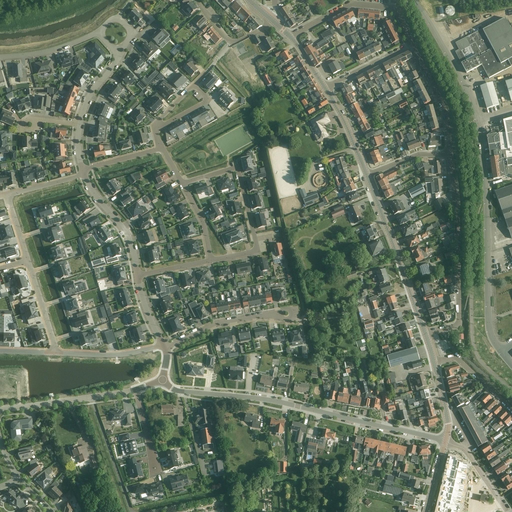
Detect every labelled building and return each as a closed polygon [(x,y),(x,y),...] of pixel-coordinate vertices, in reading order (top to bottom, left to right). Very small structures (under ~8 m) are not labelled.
[(220,0),(223,2),(223,3),(220,6),(226,12),(228,9),(227,8),(232,3),(232,4),(235,0),(220,0)] [(252,15),(238,1),(232,8),(237,13),(236,14),(244,22),(249,19),(252,16),(252,15)] [(187,15),(189,18),(191,16),(191,15),(197,9),(192,3),(185,8),(189,13),(187,15)] [(279,11),(283,17),(290,13),(286,7),(279,11)] [(454,13),(455,11),(454,9),(453,8),(452,7),(450,7),(448,7),(447,8),(446,9),(445,11),(446,13),(447,15),(448,16),(450,16),(452,16),(453,15),(454,13)] [(351,9),(346,12),(350,20),(355,17),(351,9)] [(143,18),(135,10),(129,16),(132,19),(134,21),(137,24),(138,24),(141,28),(146,23),(142,19),(143,18)] [(356,11),(355,17),(358,17),(358,19),(363,19),(364,10),(359,10),(359,11),(356,11)] [(380,12),(375,11),(374,20),(379,21),(379,19),(382,19),(383,14),(380,13),(380,12)] [(347,21),(350,20),(346,12),(341,14),(345,22),(347,25),(349,24),(347,21)] [(290,14),(290,13),(283,17),(286,22),(291,19),(291,20),(293,18),(294,19),(295,18),(293,15),(292,16),(290,14)] [(341,25),(345,22),(341,14),(337,17),(341,25)] [(193,21),(200,29),(208,22),(202,16),(200,18),(198,16),(193,21)] [(249,26),(246,29),(249,32),(252,30),(251,29),(252,28),(258,22),(252,16),(249,19),(251,21),(250,23),(251,24),(248,26),(249,26)] [(332,20),(336,27),(341,25),(337,17),(332,20)] [(482,29),(456,43),(459,50),(455,52),(466,73),(482,65),(489,78),(511,65),(511,31),(505,18),(483,30),(482,29)] [(287,23),(290,28),(297,24),(298,25),(303,22),(301,19),(299,20),(296,22),(294,19),(287,23)] [(385,30),(393,26),(390,21),(389,22),(387,19),(383,22),(384,24),(382,25),(383,27),(379,29),(381,32),(385,30)] [(258,22),(252,28),(254,31),(262,26),(258,22)] [(200,36),(204,32),(204,33),(209,29),(206,26),(202,30),(198,34),(200,36)] [(393,26),(385,30),(387,35),(395,31),(393,26)] [(207,41),(211,38),(217,33),(213,28),(207,33),(204,36),(207,41)] [(155,35),(151,38),(157,44),(160,41),(162,43),(169,36),(163,29),(160,31),(159,30),(156,33),(155,35),(154,34),(154,35),(155,35)] [(304,49),(312,62),(324,55),(322,53),(319,55),(317,51),(332,42),(335,40),(332,35),(335,33),(332,29),(330,31),(329,30),(321,35),(324,40),(317,45),(318,46),(313,49),(311,45),(306,48),(304,49)] [(395,31),(387,35),(389,40),(397,35),(395,31)] [(222,39),(217,33),(211,38),(216,44),(222,39)] [(348,38),(351,45),(357,42),(353,35),(348,38)] [(397,35),(389,40),(392,44),(394,43),(395,45),(399,43),(398,41),(400,40),(397,35)] [(270,38),(262,42),(268,52),(275,48),(270,38)] [(370,41),(376,53),(381,50),(378,43),(375,45),(373,40),(371,41),(370,41)] [(370,55),(376,53),(370,41),(368,42),(370,47),(367,49),(370,55)] [(144,52),(143,53),(149,59),(159,50),(151,42),(148,45),(146,43),(141,48),(144,52)] [(89,48),(89,49),(90,48),(94,52),(93,53),(91,55),(91,58),(93,60),(89,64),(95,69),(98,66),(103,59),(103,58),(103,55),(103,53),(95,43),(89,48)] [(362,45),(359,46),(365,58),(370,55),(367,49),(364,50),(362,45)] [(360,61),(365,58),(359,46),(357,47),(359,52),(356,54),(360,61)] [(280,62),(281,65),(293,59),(288,51),(283,54),(281,50),(274,54),(277,58),(281,55),(283,60),(280,62)] [(410,51),(404,54),(408,61),(411,59),(413,65),(416,63),(410,51)] [(142,68),(145,65),(144,64),(146,62),(138,54),(135,58),(137,59),(131,65),(133,66),(133,67),(135,69),(136,69),(137,71),(141,67),(142,68)] [(405,62),(408,61),(404,54),(399,57),(405,69),(408,68),(405,62)] [(71,59),(70,55),(59,58),(61,67),(71,64),(71,67),(77,66),(75,58),(71,59)] [(325,57),(324,55),(312,62),(316,67),(322,63),(320,60),(325,57)] [(287,68),(284,70),(285,73),(288,71),(296,66),(303,62),(300,57),(293,61),(295,64),(291,66),(292,67),(291,68),(290,66),(287,68)] [(354,57),(343,62),(345,68),(357,63),(354,57)] [(403,70),(405,69),(399,57),(394,60),(397,66),(400,65),(403,70)] [(192,76),(198,70),(193,66),(196,63),(191,58),(188,62),(190,64),(184,69),(192,76)] [(388,62),(396,77),(398,81),(400,80),(394,68),(397,66),(394,60),(388,62)] [(43,63),(43,62),(40,63),(35,64),(37,74),(53,71),(51,61),(47,62),(43,63)] [(171,62),(168,65),(175,72),(178,69),(171,62)] [(298,68),(289,73),(290,76),(295,73),(306,66),(305,65),(303,62),(296,66),(297,67),(298,68)] [(337,62),(329,66),(333,75),(341,70),(342,71),(345,70),(342,64),(342,63),(338,65),(337,62)] [(394,78),(396,77),(388,62),(383,65),(386,72),(389,70),(394,78)] [(21,65),(12,65),(13,76),(16,75),(16,78),(20,78),(20,83),(27,82),(27,77),(26,73),(22,73),(21,65)] [(79,65),(77,68),(81,71),(82,71),(87,75),(89,73),(84,69),(83,68),(79,65)] [(297,76),(292,79),(293,80),(295,79),(296,79),(301,76),(309,71),(306,66),(295,73),(297,76)] [(380,78),(379,76),(382,75),(378,67),(373,70),(378,80),(380,83),(380,84),(384,82),(381,77),(380,78)] [(377,85),(379,84),(380,83),(378,80),(373,70),(367,73),(371,81),(374,79),(377,85)] [(81,71),(78,77),(85,82),(88,78),(89,76),(87,75),(82,71),(81,71)] [(129,71),(121,79),(127,84),(134,77),(129,71)] [(304,78),(296,83),(297,85),(300,83),(304,81),(312,76),(309,71),(301,76),(302,77),(303,76),(304,78)] [(409,78),(411,81),(419,78),(416,72),(414,73),(402,79),(403,81),(406,80),(409,78)] [(187,81),(179,74),(171,82),(178,89),(183,83),(184,84),(187,81)] [(211,76),(203,84),(210,90),(215,85),(217,88),(222,83),(219,80),(217,82),(211,76)] [(307,83),(299,88),(300,90),(307,85),(308,85),(315,81),(312,76),(304,81),(305,82),(306,81),(307,83)] [(367,91),(372,88),(369,83),(367,84),(362,76),(356,79),(360,86),(364,84),(367,91)] [(78,77),(74,82),(81,87),(83,85),(85,82),(78,77)] [(141,84),(139,86),(140,88),(143,90),(147,86),(142,80),(140,83),(141,84)] [(410,89),(411,91),(423,85),(420,80),(413,83),(415,87),(410,89)] [(161,85),(156,89),(159,92),(162,95),(162,96),(165,98),(167,101),(173,95),(169,90),(171,87),(165,81),(161,85)] [(305,91),(301,93),(302,95),(307,93),(307,92),(308,91),(318,86),(315,81),(308,85),(309,86),(310,88),(305,91),(306,91),(305,91)] [(487,109),(499,105),(492,82),(480,86),(487,109)] [(115,85),(111,90),(119,95),(124,88),(119,84),(117,87),(115,85)] [(347,84),(340,87),(345,97),(354,92),(350,86),(348,87),(347,84)] [(417,91),(419,94),(425,91),(423,85),(411,91),(412,93),(417,91)] [(310,94),(307,97),(308,98),(310,97),(313,95),(314,94),(321,90),(318,86),(308,91),(310,94)] [(71,87),(69,92),(77,95),(77,96),(79,90),(71,87)] [(224,87),(218,94),(221,96),(218,99),(227,108),(233,101),(224,93),(227,90),(224,87)] [(116,99),(119,95),(111,90),(108,94),(110,96),(108,98),(114,103),(115,104),(118,100),(116,99)] [(313,95),(310,97),(313,101),(324,95),(321,91),(321,90),(314,94),(313,95)] [(415,100),(416,102),(428,96),(425,91),(419,94),(420,97),(415,100)] [(69,92),(67,97),(75,101),(77,95),(69,92)] [(157,93),(155,96),(155,99),(153,102),(160,109),(162,106),(164,104),(162,102),(164,100),(157,93)] [(345,98),(349,105),(356,102),(352,94),(345,98)] [(324,95),(313,101),(314,103),(318,101),(319,102),(319,103),(326,99),(325,98),(324,95)] [(428,96),(416,102),(417,104),(422,101),(424,105),(431,101),(428,96)] [(37,105),(37,110),(42,110),(42,109),(45,109),(45,108),(49,108),(50,98),(43,97),(42,99),(38,99),(37,105)] [(67,97),(65,102),(73,106),(75,101),(67,97)] [(22,111),(23,112),(28,110),(27,109),(31,108),(27,98),(16,102),(19,112),(22,111)] [(321,105),(318,107),(319,109),(322,108),(329,103),(326,99),(319,103),(321,105)] [(65,102),(63,108),(71,111),(73,106),(65,102)] [(157,112),(160,109),(153,102),(150,105),(146,104),(144,107),(150,113),(152,111),(154,113),(156,111),(157,112)] [(359,108),(362,106),(360,102),(352,106),(350,107),(352,111),(358,108),(359,108)] [(101,107),(100,109),(108,113),(110,108),(114,110),(115,106),(108,103),(106,106),(102,104),(101,107)] [(421,112),(422,115),(434,111),(433,105),(426,107),(427,111),(421,112)] [(138,113),(132,119),(136,122),(136,123),(137,123),(138,125),(141,122),(143,120),(146,117),(142,113),(144,110),(140,106),(135,110),(138,113)] [(363,108),(362,106),(359,108),(358,108),(352,111),(354,116),(361,112),(360,110),(363,108)] [(312,107),(307,111),(310,115),(315,112),(312,107)] [(71,111),(63,108),(61,113),(69,116),(71,111)] [(100,109),(97,115),(100,116),(98,121),(100,122),(102,122),(104,123),(106,119),(108,113),(100,109)] [(205,109),(198,113),(205,126),(208,124),(205,119),(209,117),(211,119),(215,117),(211,110),(207,112),(205,109)] [(3,110),(1,116),(3,117),(1,121),(12,126),(15,119),(11,117),(11,116),(10,116),(11,113),(3,110)] [(192,120),(189,121),(193,127),(195,126),(194,125),(199,122),(202,128),(205,126),(198,113),(190,117),(192,120)] [(364,116),(357,120),(359,125),(366,121),(365,118),(369,116),(368,114),(366,115),(364,116)] [(326,115),(311,122),(317,133),(314,135),(317,141),(320,140),(327,136),(324,129),(325,124),(329,122),(326,115)] [(424,124),(425,126),(437,123),(436,117),(429,119),(430,123),(424,124)] [(489,145),(490,158),(493,180),(501,178),(502,179),(511,175),(511,118),(503,121),(505,131),(505,133),(487,136),(488,145),(489,145)] [(183,121),(175,125),(183,138),(186,137),(183,131),(187,129),(187,130),(191,128),(187,122),(184,124),(183,121)] [(364,133),(371,129),(366,121),(359,125),(364,133)] [(94,127),(93,131),(94,131),(94,132),(107,134),(107,128),(106,128),(106,124),(104,123),(102,122),(101,127),(95,126),(94,127)] [(183,138),(175,125),(172,127),(169,128),(169,129),(168,129),(169,132),(166,134),(167,141),(168,142),(174,139),(172,137),(176,135),(179,140),(183,138)] [(140,136),(137,137),(140,146),(141,146),(141,147),(142,146),(146,145),(148,143),(146,136),(148,134),(147,128),(139,130),(140,136)] [(62,130),(56,129),(55,133),(51,133),(50,138),(62,140),(63,136),(66,137),(67,129),(62,129),(62,130)] [(364,134),(367,139),(374,136),(374,137),(383,134),(386,133),(385,129),(380,131),(374,134),(372,130),(364,134)] [(93,136),(93,137),(93,138),(98,139),(98,143),(106,142),(106,136),(107,134),(94,132),(94,133),(93,133),(93,136)] [(430,141),(431,146),(438,145),(438,147),(441,146),(440,137),(433,138),(433,134),(428,135),(429,139),(430,141)] [(410,136),(415,149),(421,147),(419,141),(415,142),(413,135),(410,136)] [(130,141),(120,144),(122,151),(125,150),(128,149),(132,148),(131,144),(134,143),(132,136),(129,137),(130,141)] [(372,139),(375,148),(383,145),(380,136),(372,139)] [(409,151),(415,149),(410,136),(407,137),(410,144),(407,145),(409,151)] [(37,148),(37,140),(30,140),(30,138),(22,138),(22,149),(30,149),(30,148),(37,148)] [(56,148),(56,152),(66,151),(65,145),(62,146),(62,142),(53,143),(54,148),(56,148)] [(94,153),(95,159),(100,158),(100,157),(106,156),(105,152),(111,151),(110,145),(97,148),(97,151),(94,151),(94,153)] [(379,151),(370,154),(372,160),(380,157),(385,155),(383,150),(387,148),(386,145),(378,148),(379,151)] [(66,157),(66,151),(56,152),(56,156),(55,157),(55,162),(64,161),(63,158),(66,157)] [(248,158),(242,159),(242,162),(242,163),(242,166),(243,165),(243,166),(252,164),(251,160),(254,159),(252,153),(247,154),(248,158)] [(385,155),(380,157),(372,160),(375,165),(382,162),(383,163),(393,159),(392,156),(386,158),(385,155)] [(337,167),(346,164),(344,158),(341,159),(335,160),(336,162),(334,162),(335,167),(337,167)] [(428,169),(434,169),(435,175),(439,175),(440,174),(440,167),(441,167),(440,162),(434,163),(434,166),(432,167),(432,166),(428,166),(428,163),(423,164),(424,168),(425,171),(428,171),(428,169)] [(60,175),(61,178),(65,177),(64,174),(66,174),(70,173),(69,166),(66,167),(65,163),(53,166),(54,172),(59,171),(60,175)] [(243,167),(243,170),(244,170),(245,173),(251,171),(252,175),(257,173),(256,167),(253,168),(252,164),(243,166),(243,167)] [(337,167),(339,172),(337,173),(338,177),(348,173),(348,169),(346,164),(337,167)] [(30,167),(30,168),(32,176),(36,175),(36,176),(37,180),(41,179),(41,180),(44,179),(41,168),(38,169),(37,166),(34,166),(30,167)] [(29,177),(32,176),(30,168),(24,170),(24,172),(21,173),(24,184),(25,184),(28,184),(28,183),(30,182),(29,177)] [(376,178),(381,188),(389,184),(387,181),(389,180),(393,178),(401,173),(399,168),(386,175),(386,174),(383,176),(383,175),(376,178)] [(159,171),(154,174),(155,176),(159,184),(155,186),(157,190),(164,186),(162,182),(169,179),(164,171),(160,173),(159,171)] [(337,177),(335,178),(337,184),(339,184),(338,180),(340,179),(341,182),(351,178),(349,175),(348,173),(338,177),(337,177)] [(2,176),(3,184),(8,183),(8,186),(16,185),(14,174),(7,175),(7,176),(2,176)] [(439,177),(432,178),(432,181),(431,181),(431,183),(434,183),(435,195),(440,194),(442,194),(441,187),(442,187),(442,180),(440,180),(439,177)] [(233,183),(231,183),(229,178),(225,179),(225,178),(220,179),(221,180),(217,182),(220,193),(229,190),(230,192),(236,191),(233,183)] [(254,179),(247,181),(250,192),(257,190),(254,179)] [(339,190),(336,192),(337,192),(343,189),(354,185),(351,179),(344,182),(346,186),(338,189),(339,190)] [(391,183),(389,184),(381,188),(384,193),(390,190),(391,191),(396,189),(394,185),(402,181),(401,179),(391,184),(391,183)] [(114,196),(121,191),(113,180),(106,185),(114,196)] [(206,184),(195,187),(198,195),(208,192),(209,196),(214,195),(211,187),(207,188),(206,184)] [(421,184),(408,191),(412,198),(425,191),(422,186),(422,184),(421,184)] [(354,185),(343,189),(346,195),(356,191),(354,185)] [(511,185),(495,192),(511,239),(511,238),(511,185)] [(124,207),(133,201),(129,195),(133,193),(128,187),(125,190),(125,191),(120,195),(124,199),(120,201),(124,207)] [(167,189),(164,190),(167,197),(170,203),(174,202),(176,200),(179,198),(176,192),(173,193),(172,191),(173,190),(171,187),(167,189)] [(391,191),(390,190),(384,193),(386,199),(393,195),(392,193),(393,192),(394,193),(398,191),(396,188),(396,189),(391,191)] [(300,191),(303,200),(306,207),(314,204),(314,202),(316,201),(316,200),(319,199),(317,194),(308,198),(304,189),(300,191)] [(346,197),(344,197),(345,199),(346,198),(348,203),(350,202),(359,198),(359,197),(359,196),(359,195),(358,195),(356,192),(346,197)] [(254,209),(262,208),(259,196),(251,198),(252,202),(254,209)] [(233,200),(226,202),(227,206),(230,205),(233,216),(241,214),(238,203),(234,204),(233,200)] [(441,200),(435,203),(439,212),(446,209),(441,200)] [(84,201),(78,206),(81,211),(78,213),(80,216),(83,214),(84,213),(90,209),(84,201)] [(400,201),(390,205),(394,215),(402,211),(398,204),(401,203),(400,201)] [(137,203),(128,209),(132,216),(134,218),(139,214),(141,217),(148,212),(145,207),(142,209),(137,203)] [(186,210),(184,206),(178,209),(177,206),(170,209),(173,216),(177,213),(181,221),(189,216),(187,212),(186,212),(185,210),(186,210)] [(215,219),(215,220),(222,216),(216,206),(210,209),(211,212),(211,213),(208,214),(212,221),(215,219)] [(51,207),(39,211),(42,218),(53,215),(51,207)] [(349,210),(355,225),(363,221),(360,214),(357,207),(349,210)] [(335,212),(331,214),(333,218),(344,213),(342,209),(335,212)] [(407,214),(397,219),(398,222),(398,223),(399,224),(400,225),(400,226),(409,221),(407,218),(408,217),(408,216),(409,216),(410,216),(415,214),(414,211),(407,214)] [(86,226),(91,223),(93,227),(101,222),(97,216),(95,217),(94,214),(88,218),(83,221),(86,226)] [(142,221),(139,223),(142,230),(147,227),(148,227),(152,225),(149,221),(152,219),(149,214),(142,218),(144,220),(142,221)] [(264,215),(255,217),(258,228),(267,226),(264,215)] [(195,234),(193,229),(194,229),(193,226),(192,226),(192,225),(188,226),(186,222),(179,226),(181,231),(185,230),(188,237),(195,234)] [(364,231),(370,243),(371,243),(370,241),(378,238),(373,226),(372,226),(371,223),(355,230),(357,234),(364,231)] [(405,234),(406,237),(417,232),(416,229),(417,228),(415,224),(402,230),(404,234),(405,234)] [(1,225),(0,225),(0,235),(0,236),(11,232),(9,226),(2,228),(1,225)] [(232,230),(236,242),(237,242),(240,241),(243,240),(241,234),(245,232),(243,225),(238,228),(232,231),(232,230)] [(53,232),(48,233),(49,237),(48,237),(50,240),(51,240),(52,244),(60,241),(57,234),(61,233),(59,227),(52,229),(53,232)] [(113,238),(111,234),(109,230),(109,231),(106,227),(101,230),(100,227),(94,230),(98,237),(101,235),(106,242),(107,243),(110,241),(109,240),(113,238)] [(221,235),(223,240),(223,242),(228,240),(230,244),(230,245),(232,244),(233,244),(235,242),(236,243),(236,242),(232,230),(231,230),(232,231),(221,235)] [(151,231),(143,234),(144,239),(147,245),(155,242),(151,231)] [(1,239),(0,239),(0,245),(7,244),(6,240),(13,238),(11,232),(0,236),(1,239)] [(426,233),(407,241),(408,244),(408,245),(409,246),(410,247),(410,248),(419,244),(417,240),(419,239),(421,238),(422,238),(427,236),(426,233)] [(197,241),(188,243),(190,256),(200,254),(197,241)] [(371,243),(370,243),(367,245),(368,247),(373,257),(385,252),(380,241),(373,244),(372,243),(371,244),(371,243)] [(57,248),(52,250),(53,254),(54,257),(55,261),(63,259),(67,258),(64,249),(63,244),(56,246),(57,248)] [(121,252),(120,248),(119,249),(118,245),(116,245),(115,244),(112,245),(112,246),(109,247),(111,253),(108,254),(109,257),(106,258),(108,264),(111,263),(119,261),(118,257),(121,256),(120,252),(121,252)] [(282,263),(281,261),(285,260),(281,244),(273,246),(275,254),(272,255),(273,260),(274,264),(282,263)] [(14,245),(0,249),(0,255),(5,254),(7,259),(16,256),(15,251),(16,251),(14,245)] [(152,252),(148,253),(151,264),(159,262),(158,258),(159,258),(158,254),(160,253),(159,247),(151,249),(152,252)] [(411,250),(414,256),(428,250),(427,248),(423,249),(420,250),(419,247),(411,250)] [(428,250),(414,256),(417,263),(424,259),(427,258),(426,254),(432,251),(431,248),(428,250)] [(104,259),(91,262),(93,267),(93,269),(104,266),(103,264),(106,263),(104,259)] [(267,259),(258,261),(260,267),(256,268),(258,278),(264,277),(263,272),(269,270),(267,259)] [(60,267),(57,268),(61,279),(68,277),(65,266),(68,265),(66,261),(59,263),(60,267)] [(434,267),(430,269),(427,261),(420,264),(421,267),(419,267),(422,278),(432,275),(432,274),(436,273),(434,267)] [(119,264),(113,266),(114,269),(115,269),(116,276),(125,274),(123,267),(120,268),(119,264)] [(243,265),(236,266),(238,275),(251,272),(250,264),(243,265)] [(218,269),(220,278),(228,276),(229,279),(232,279),(231,275),(229,267),(218,269)] [(376,273),(378,278),(386,275),(385,270),(381,271),(381,268),(369,273),(370,275),(376,273)] [(210,279),(209,271),(197,273),(198,277),(199,283),(208,281),(209,287),(215,286),(214,278),(210,279)] [(346,275),(348,280),(357,277),(355,272),(346,275)] [(17,274),(9,277),(11,281),(14,280),(16,285),(26,282),(25,276),(18,278),(17,274)] [(125,274),(116,276),(118,282),(117,283),(118,286),(124,284),(123,281),(126,281),(125,274)] [(189,275),(181,277),(184,288),(191,287),(191,285),(196,284),(194,277),(191,278),(191,279),(189,279),(189,275)] [(389,281),(386,275),(378,278),(371,280),(372,282),(377,281),(377,280),(378,279),(380,284),(389,281)] [(452,282),(450,276),(443,278),(445,284),(452,282)] [(163,280),(154,283),(157,295),(160,294),(161,298),(176,292),(180,291),(180,290),(179,288),(178,285),(169,288),(165,289),(163,280)] [(18,291),(14,292),(15,296),(23,293),(22,290),(28,287),(26,282),(16,285),(18,291)] [(63,285),(65,294),(66,293),(74,290),(75,295),(87,291),(85,283),(75,286),(73,282),(70,283),(67,284),(63,286),(63,285)] [(377,293),(378,297),(383,295),(382,294),(392,291),(389,283),(379,287),(381,292),(377,293)] [(432,293),(432,292),(431,287),(429,288),(428,284),(420,286),(423,296),(432,293)] [(279,288),(272,289),(273,297),(278,296),(279,302),(287,301),(285,291),(284,288),(279,289),(279,288)] [(122,300),(130,298),(128,290),(119,292),(119,293),(117,293),(119,301),(122,301),(122,300)] [(423,297),(425,302),(437,298),(443,297),(442,294),(435,297),(434,293),(423,297)] [(72,301),(68,302),(71,312),(79,310),(76,300),(78,299),(77,295),(71,297),(72,301)] [(248,296),(250,308),(256,307),(254,298),(251,298),(250,295),(247,295),(248,296)] [(448,304),(452,303),(455,302),(452,295),(446,297),(448,304)] [(173,303),(170,296),(163,299),(164,302),(160,304),(164,314),(165,314),(166,315),(169,314),(169,313),(172,311),(171,307),(170,304),(173,303)] [(385,306),(396,302),(394,296),(386,299),(387,302),(383,304),(384,306),(385,306)] [(132,306),(130,298),(122,300),(122,301),(124,309),(132,306)] [(428,310),(435,308),(440,306),(437,298),(425,302),(428,310)] [(29,299),(22,301),(26,314),(36,311),(35,309),(36,308),(35,303),(31,305),(29,299)] [(203,307),(199,309),(195,302),(189,305),(194,316),(198,314),(201,320),(208,317),(207,315),(204,309),(203,307)] [(399,309),(396,302),(385,306),(386,309),(389,308),(391,312),(399,309)] [(351,306),(341,309),(342,315),(352,312),(351,306)] [(443,306),(428,311),(430,317),(438,315),(437,311),(439,310),(440,311),(444,309),(443,306)] [(36,311),(26,314),(30,325),(37,322),(35,319),(39,318),(38,313),(37,313),(36,311)] [(78,319),(74,320),(77,328),(89,325),(87,319),(90,319),(87,312),(77,315),(77,316),(78,315),(79,318),(78,318),(78,319)] [(126,313),(124,314),(125,317),(127,316),(130,322),(127,323),(128,326),(131,325),(131,326),(131,325),(137,323),(138,323),(135,317),(136,317),(137,317),(136,317),(135,313),(130,315),(129,313),(129,312),(128,312),(126,313)] [(386,323),(389,322),(401,318),(400,312),(392,315),(393,317),(385,320),(386,323)] [(172,327),(180,324),(179,320),(182,319),(179,313),(174,316),(175,319),(169,321),(172,327)] [(448,321),(445,313),(431,318),(432,323),(435,322),(435,323),(443,320),(444,322),(448,321)] [(372,320),(364,323),(366,330),(374,328),(372,320)] [(180,324),(172,327),(175,334),(177,333),(179,332),(179,333),(186,330),(185,327),(182,328),(180,324)] [(386,330),(383,324),(377,326),(379,333),(386,330)] [(37,327),(30,330),(32,336),(35,335),(37,343),(45,341),(42,330),(39,331),(37,327)] [(141,328),(133,331),(129,332),(131,337),(134,336),(137,343),(145,341),(143,335),(144,335),(143,335),(143,333),(143,332),(143,333),(141,328)] [(258,329),(255,330),(255,331),(257,339),(267,337),(266,328),(261,329),(258,330),(258,329)] [(249,329),(238,331),(240,340),(249,339),(249,341),(251,341),(249,329)] [(276,331),(272,332),(273,336),(274,343),(285,341),(283,330),(276,331)] [(403,333),(406,341),(413,339),(410,330),(403,333)] [(300,331),(290,333),(291,336),(287,337),(289,344),(302,342),(300,331)] [(231,333),(225,334),(227,349),(230,348),(230,345),(233,344),(236,343),(235,336),(232,336),(231,333)] [(78,339),(77,339),(78,342),(79,342),(81,348),(85,347),(86,348),(90,347),(89,343),(96,340),(94,335),(91,336),(90,334),(87,335),(86,335),(77,337),(78,339)] [(114,334),(108,336),(110,344),(116,342),(114,334)] [(227,349),(225,334),(218,335),(219,339),(216,339),(217,347),(220,346),(224,346),(225,349),(227,349)] [(407,350),(416,348),(416,347),(413,339),(405,342),(407,350)] [(391,355),(387,357),(390,368),(395,367),(406,363),(406,365),(407,367),(408,367),(409,371),(413,369),(422,367),(420,360),(420,361),(416,348),(407,350),(391,355)] [(457,370),(460,369),(459,365),(444,369),(447,378),(454,376),(454,373),(456,372),(456,371),(457,371),(457,370)] [(203,376),(204,368),(188,366),(187,370),(188,370),(187,376),(196,377),(196,375),(203,376)] [(229,372),(228,376),(230,376),(230,377),(230,379),(234,380),(234,381),(235,381),(241,381),(241,380),(243,380),(243,372),(243,369),(239,368),(237,368),(236,368),(236,372),(231,371),(231,372),(229,372)] [(276,381),(277,372),(274,372),(273,378),(262,376),(260,383),(267,384),(267,386),(271,387),(273,380),(276,381)] [(448,381),(447,382),(448,383),(449,384),(449,385),(457,383),(456,379),(460,378),(468,376),(466,374),(461,375),(455,376),(456,377),(455,377),(447,379),(448,381)] [(415,386),(417,392),(424,390),(423,387),(427,386),(425,379),(426,379),(424,375),(416,377),(418,386),(415,386)] [(287,389),(289,379),(285,378),(285,379),(279,378),(277,388),(282,389),(282,388),(287,389)] [(335,386),(334,392),(331,392),(329,399),(329,400),(335,401),(337,393),(338,394),(339,387),(338,381),(335,382),(335,386)] [(460,390),(458,385),(460,385),(460,386),(463,385),(463,386),(471,384),(471,381),(449,386),(450,393),(460,390)] [(372,401),(372,399),(370,392),(368,392),(366,383),(360,384),(363,394),(367,393),(365,399),(363,407),(369,408),(371,401),(372,401)] [(308,392),(310,385),(301,384),(301,386),(295,384),(294,391),(298,392),(298,391),(305,393),(306,391),(308,392)] [(343,403),(346,388),(343,388),(342,394),(339,393),(337,402),(343,403)] [(357,398),(357,396),(358,393),(359,394),(359,393),(360,393),(361,391),(356,390),(354,396),(356,396),(355,397),(352,397),(350,403),(350,404),(356,406),(357,398)] [(418,396),(420,401),(430,398),(429,393),(429,390),(419,392),(420,395),(418,396)] [(485,396),(483,393),(474,402),(476,404),(477,406),(482,401),(485,404),(491,399),(487,394),(485,396)] [(384,405),(387,405),(389,412),(396,411),(394,403),(389,404),(388,399),(387,394),(382,395),(384,405)] [(457,408),(464,404),(462,400),(459,394),(452,398),(457,408)] [(380,410),(380,406),(378,406),(380,400),(376,400),(376,397),(371,396),(372,399),(373,399),(371,409),(380,410)] [(493,400),(485,407),(482,410),(479,414),(480,415),(481,416),(487,410),(489,412),(497,404),(493,400)] [(478,412),(473,403),(468,406),(473,415),(478,412)] [(402,421),(408,420),(406,411),(403,412),(402,405),(396,406),(397,411),(399,411),(402,421)] [(174,415),(178,415),(178,409),(174,409),(174,407),(166,408),(166,406),(162,406),(162,413),(166,413),(166,414),(174,414),(174,415)] [(485,444),(484,443),(486,442),(488,444),(491,442),(489,439),(488,437),(485,438),(473,416),(468,406),(465,407),(459,411),(465,423),(469,430),(472,435),(474,440),(477,444),(478,447),(485,444)] [(498,406),(493,411),(482,421),(484,423),(494,413),(496,415),(502,410),(498,406)] [(200,412),(201,416),(198,416),(194,416),(195,424),(202,423),(202,425),(207,424),(208,430),(201,431),(204,450),(206,450),(206,445),(213,444),(211,429),(210,429),(209,424),(210,424),(208,411),(205,411),(204,410),(203,410),(204,411),(200,412)] [(131,426),(130,414),(124,414),(124,411),(110,413),(111,422),(125,420),(126,426),(131,426)] [(423,418),(424,420),(436,416),(434,411),(427,413),(424,414),(425,418),(423,418)] [(492,428),(494,430),(508,416),(504,411),(498,417),(501,420),(495,425),(495,424),(492,428)] [(259,429),(260,422),(257,421),(258,416),(247,414),(245,422),(253,424),(252,427),(259,429)] [(436,417),(436,416),(424,420),(417,421),(419,427),(424,426),(424,428),(426,428),(424,422),(428,421),(429,424),(428,425),(429,428),(436,426),(435,423),(438,422),(436,417)] [(511,419),(508,416),(494,430),(495,432),(501,426),(504,423),(506,425),(511,419)] [(283,434),(285,421),(272,419),(270,427),(276,428),(275,433),(283,434)] [(11,424),(11,426),(13,441),(21,440),(20,435),(18,436),(18,430),(32,428),(31,421),(26,421),(25,421),(14,422),(12,423),(11,424)] [(305,433),(307,427),(302,425),(302,424),(293,422),(291,429),(297,431),(295,442),(300,443),(302,433),(305,433)] [(320,441),(319,446),(323,447),(325,438),(328,439),(334,440),(335,434),(330,433),(330,431),(324,429),(322,438),(320,437),(320,441)] [(125,442),(124,442),(127,456),(138,453),(135,440),(129,441),(128,440),(130,439),(128,434),(120,436),(121,442),(124,441),(125,442)] [(362,445),(364,438),(357,437),(355,443),(359,444),(359,447),(358,449),(361,450),(362,447),(361,447),(362,445)] [(492,438),(489,439),(491,442),(488,444),(481,449),(484,455),(492,450),(490,447),(491,446),(490,445),(494,442),(492,438)] [(502,444),(485,456),(488,461),(496,455),(498,454),(496,451),(499,450),(504,447),(502,444)] [(410,445),(408,454),(413,454),(411,461),(411,462),(415,463),(415,464),(419,465),(418,457),(417,457),(418,453),(415,452),(416,447),(410,445)] [(80,463),(90,460),(93,468),(97,467),(93,457),(89,459),(85,446),(77,449),(76,450),(75,447),(70,448),(73,457),(78,456),(80,463)] [(19,454),(18,454),(21,461),(32,458),(31,454),(33,453),(32,447),(19,450),(19,454)] [(500,459),(509,452),(507,449),(497,457),(489,462),(492,468),(501,462),(498,459),(500,458),(500,459)] [(177,460),(179,459),(177,454),(175,455),(174,451),(167,453),(168,457),(167,457),(168,460),(166,461),(167,465),(169,465),(170,469),(179,467),(177,460)] [(27,470),(32,477),(41,470),(36,464),(38,462),(36,459),(29,462),(32,466),(27,470)] [(440,509),(439,511),(438,511),(459,511),(460,511),(461,508),(459,507),(460,504),(464,487),(462,487),(464,482),(465,483),(466,477),(464,476),(465,472),(466,473),(468,467),(459,464),(459,465),(458,465),(458,463),(456,463),(456,461),(450,459),(448,467),(449,467),(448,472),(447,471),(445,478),(447,478),(446,483),(444,482),(443,488),(444,489),(443,493),(442,493),(441,498),(442,499),(441,503),(440,503),(439,509),(440,509)] [(507,469),(505,466),(510,462),(508,459),(493,469),(498,475),(507,469)] [(136,460),(129,461),(131,469),(132,468),(134,479),(143,477),(140,465),(137,465),(136,460)] [(217,463),(213,464),(215,474),(218,473),(219,476),(223,475),(221,460),(217,461),(217,463)] [(277,468),(277,473),(286,473),(287,463),(281,463),(281,468),(277,468)] [(48,468),(36,477),(38,480),(36,482),(44,489),(52,480),(48,477),(52,472),(48,468)] [(400,473),(399,478),(409,481),(408,482),(412,483),(411,487),(418,490),(420,482),(414,480),(415,476),(400,473)] [(500,479),(504,485),(511,479),(511,476),(510,477),(511,477),(509,478),(507,474),(500,479)] [(179,478),(171,480),(173,487),(174,492),(179,490),(178,488),(189,485),(186,476),(179,478)] [(51,486),(50,487),(52,489),(48,493),(52,497),(52,496),(56,500),(62,494),(56,488),(58,485),(55,482),(52,484),(51,486)] [(153,496),(153,497),(155,497),(157,496),(159,495),(159,494),(163,493),(161,484),(160,484),(159,484),(158,484),(157,484),(156,485),(156,486),(155,486),(152,487),(146,488),(145,489),(143,484),(133,487),(135,493),(135,494),(145,492),(146,494),(148,493),(149,497),(153,496)] [(385,484),(383,492),(403,497),(402,502),(406,503),(406,501),(410,502),(409,504),(413,505),(415,497),(409,495),(403,493),(403,489),(385,484)] [(72,490),(65,497),(69,501),(73,496),(74,495),(72,490)] [(12,492),(4,495),(11,502),(10,502),(13,505),(14,504),(16,507),(22,501),(19,499),(20,498),(17,495),(17,496),(12,492)] [(64,511),(74,511),(68,502),(61,506),(61,507),(63,511),(64,511),(65,511),(64,511)]
